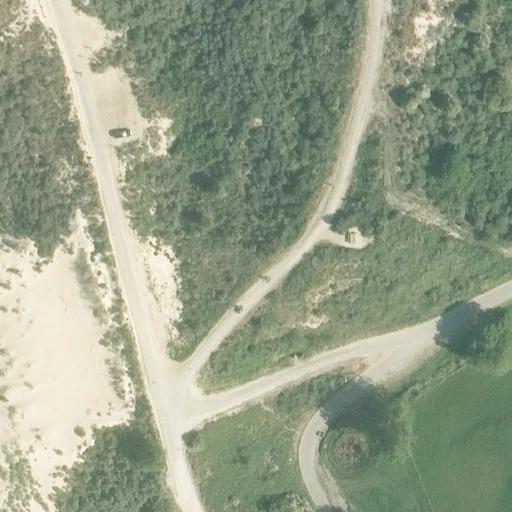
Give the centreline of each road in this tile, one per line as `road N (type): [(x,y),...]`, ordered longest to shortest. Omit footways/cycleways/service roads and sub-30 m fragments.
road 1 (residential): [(165,423),(429,330)]
road 2 (residential): [(331,511),(308,455),(322,415),(429,330)]
